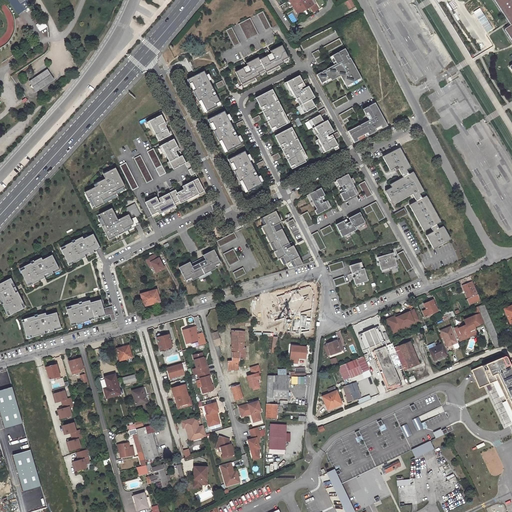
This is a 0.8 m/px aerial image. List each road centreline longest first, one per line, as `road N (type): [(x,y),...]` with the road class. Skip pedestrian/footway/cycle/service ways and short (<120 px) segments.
road 1 (residential): [(325,324),(307,420),(316,423),(511,343)]
road 2 (residential): [(355,154),(306,70),(244,94),(240,106),(284,192)]
road 3 (secondary): [(0,214),(144,54)]
road 4 (residential): [(224,201),(107,263),(123,328)]
road 5 (residential): [(224,201),(144,54)]
road 6 (residential): [(355,154),(430,287)]
road 7 (residential): [(200,306),(242,449)]
road 8 (residential): [(0,364),(123,328)]
road 9 (residential): [(200,306),(320,273)]
